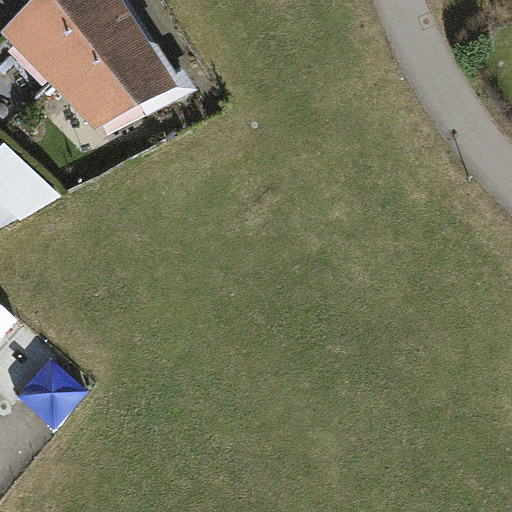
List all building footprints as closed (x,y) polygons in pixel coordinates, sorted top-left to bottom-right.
[(36,0),(2,33),(55,86),(137,17),(126,0),(36,0)] [(152,42),(137,17),(55,86),(102,132),(178,85),(152,42)] [(0,201),(22,222),(64,198),(7,145),(0,152),(0,201)] [(0,303),(0,341),(19,323),(0,303)] [(58,376),(27,413),(53,434),(83,397),(58,376)]
